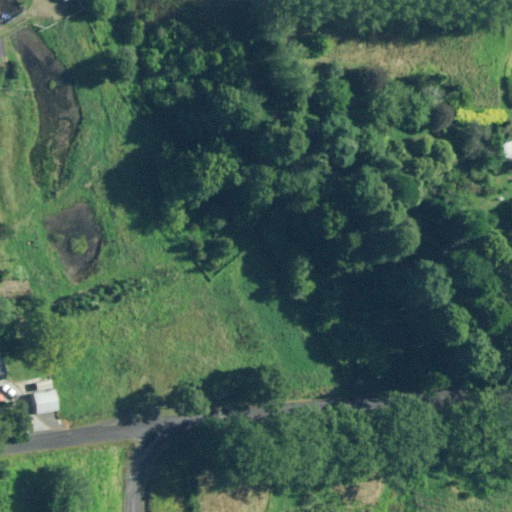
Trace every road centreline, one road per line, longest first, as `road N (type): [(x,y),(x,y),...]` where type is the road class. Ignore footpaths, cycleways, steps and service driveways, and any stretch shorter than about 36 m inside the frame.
road 1 (unclassified): [(149,429),(511,394)]
road 2 (unclassified): [(0,446),(149,429)]
